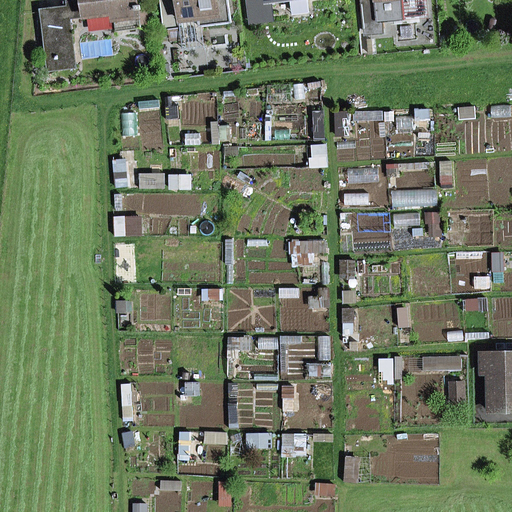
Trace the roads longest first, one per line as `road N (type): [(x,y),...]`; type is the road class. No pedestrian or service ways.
road 1 (track): [(107,87),(511,53)]
road 2 (track): [(30,0),(26,95),(107,87)]
